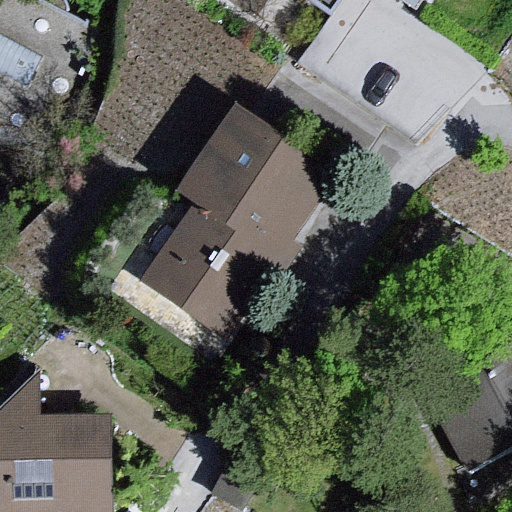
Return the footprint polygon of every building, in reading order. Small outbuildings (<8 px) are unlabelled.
[(94,26),(40,0),(0,0),(0,132),(33,149),(94,26)] [(394,0),(424,22),(440,0),(394,0)] [(314,160),(241,117),(184,199),(202,213),(146,289),(242,346),(332,212),(314,160)] [(511,449),(511,338),(422,387),(468,473),(511,449)] [(52,428),(42,378),(0,431),(0,511),(125,511),(120,427),(52,428)]
